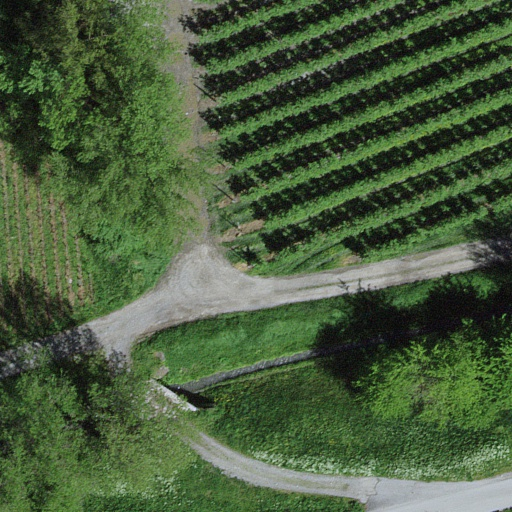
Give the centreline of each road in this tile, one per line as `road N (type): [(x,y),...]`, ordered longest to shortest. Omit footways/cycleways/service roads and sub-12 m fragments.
road 1 (track): [(173,0),(189,309),(511,248)]
road 2 (track): [(414,511),(309,484),(214,446),(189,309),(0,376)]
